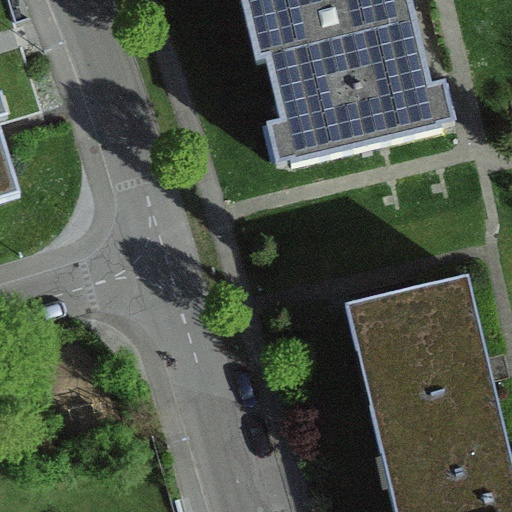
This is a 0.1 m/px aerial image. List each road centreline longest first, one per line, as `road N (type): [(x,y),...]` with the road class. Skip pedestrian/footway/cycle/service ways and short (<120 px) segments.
road 1 (residential): [(74,0),(165,257)]
road 2 (residential): [(165,257),(240,511)]
road 3 (residential): [(0,308),(165,257)]
